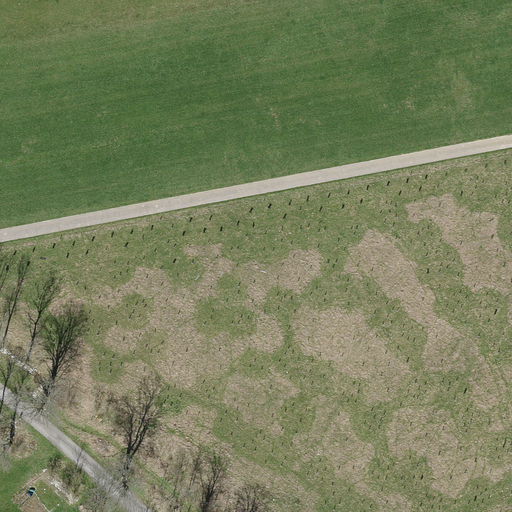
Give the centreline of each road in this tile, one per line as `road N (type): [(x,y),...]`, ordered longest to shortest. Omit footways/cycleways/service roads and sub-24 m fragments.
road 1 (track): [(0,243),(511,146)]
road 2 (residential): [(0,388),(143,511)]
